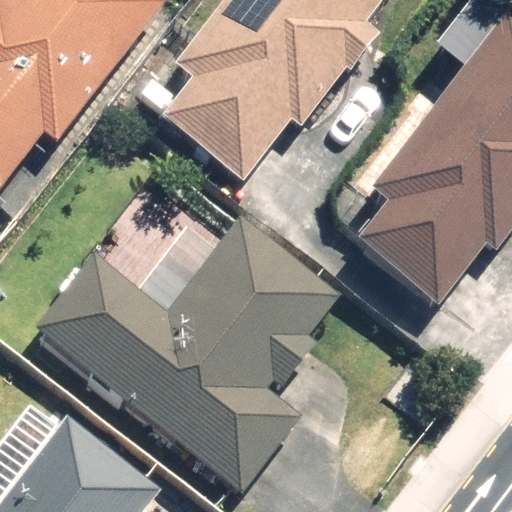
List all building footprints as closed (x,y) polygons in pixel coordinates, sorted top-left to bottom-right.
[(50,163),(162,12),(145,0),(2,0),(0,4),(0,203),(37,154),(50,163)] [(296,148),(375,46),(359,34),(385,0),(226,0),(153,93),(172,108),(151,135),(236,201),(284,139),(296,148)] [(370,225),(345,259),(434,323),(476,265),(490,275),(511,244),(511,35),(498,25),(359,217),(370,225)] [(336,308),(225,226),(212,243),(155,200),(96,280),(85,272),(23,356),(232,509),(289,431),(271,417),(313,360),(303,352),(336,308)] [(146,511),(152,504),(58,436),(2,511),(146,511)]
